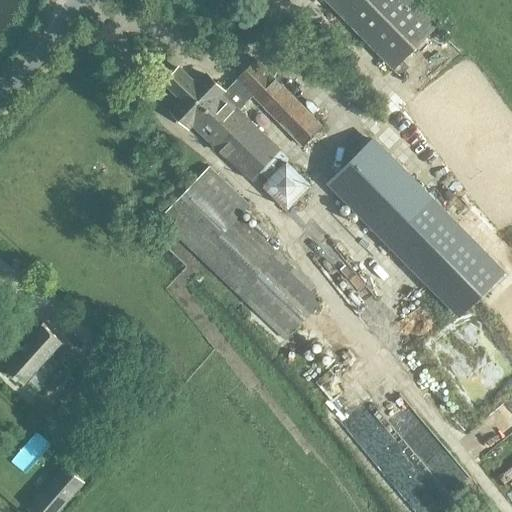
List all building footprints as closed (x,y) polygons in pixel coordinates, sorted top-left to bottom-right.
[(327,0),(392,68),(435,27),(409,0),(327,0)] [(227,101),(231,97),(236,92),(239,95),(245,88),(304,147),(323,127),(257,59),(237,80),(224,92),(207,75),(197,85),(181,69),(166,84),(183,100),(173,110),(190,126),(192,124),(252,180),(280,151),(279,150),(282,147),(287,136),(254,103),(242,115),(227,101)] [(378,141),(333,185),(460,315),(505,272),(378,141)] [(287,161),(263,187),(286,209),(311,184),(287,161)] [(159,218),(164,223),(286,339),(319,304),(310,295),(315,288),(238,215),(241,211),(236,206),(245,198),(229,183),(219,194),(200,176),(159,218)] [(45,393),(68,367),(52,353),(64,340),(44,322),(6,364),(26,382),(29,379),(45,393)] [(59,348),(74,358),(80,349),(64,339),(59,348)] [(131,398),(151,416),(157,410),(138,392),(131,398)] [(415,511),(429,511),(471,480),(429,425),(417,434),(413,429),(398,440),(367,400),(343,419),(415,511)] [(32,511),(57,511),(84,482),(66,466),(29,508),(32,511)]
